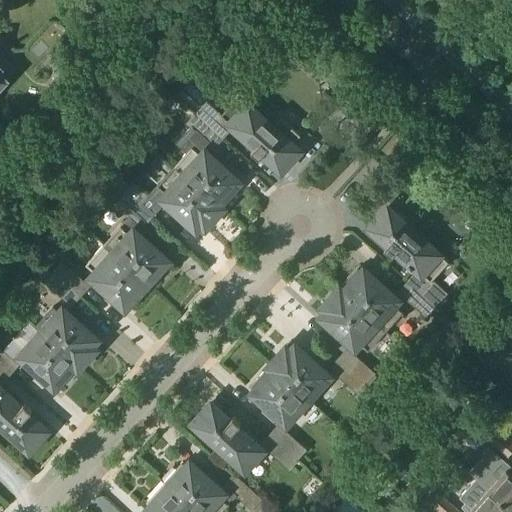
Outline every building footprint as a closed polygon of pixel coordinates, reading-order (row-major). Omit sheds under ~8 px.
[(0,85),(14,70),(0,56),(0,85)] [(80,82),(61,66),(51,78),(70,94),(80,82)] [(324,81),(338,93),(347,83),(334,71),(324,81)] [(281,117),(273,125),(240,95),(223,114),(222,113),(221,114),(256,146),(253,150),(260,157),(264,153),(282,170),(300,150),(293,143),(301,134),(281,117)] [(197,114),(221,135),(229,127),(205,105),(197,114)] [(213,144),(221,135),(197,114),(189,123),(213,144)] [(175,143),(187,153),(175,166),(223,209),(237,193),(233,189),(240,181),(206,151),(211,145),(190,127),(175,143)] [(207,227),(223,209),(175,166),(167,159),(175,167),(161,182),(170,190),(163,198),(197,229),(202,223),(207,227)] [(126,193),(149,214),(157,205),(134,184),(126,193)] [(141,223),(149,214),(126,193),(118,202),(141,223)] [(422,273),(411,285),(435,306),(447,294),(432,281),(449,262),(398,215),(389,207),(371,227),(389,243),(385,247),(393,254),(397,250),(410,262),(408,264),(413,268),(414,266),(422,273)] [(96,237),(151,287),(166,271),(162,268),(169,260),(135,229),(127,238),(118,230),(105,244),(96,237)] [(137,304),(151,287),(96,237),(95,238),(104,245),(90,260),(99,268),(92,277),(126,308),(133,300),(137,304)] [(54,272),(78,293),(86,284),(62,263),(54,272)] [(339,289),(395,339),(387,331),(400,316),(391,308),(399,300),(365,269),(358,277),(353,273),(339,289)] [(70,302),(78,293),(54,272),(46,280),(70,302)] [(427,315),(435,306),(411,285),(403,294),(427,315)] [(394,340),(395,339),(339,289),(323,307),(327,310),(322,316),(356,347),(363,339),(372,347),(386,332),(394,340)] [(41,332),(80,367),(97,349),(92,345),(98,339),(63,308),(49,324),(42,331),(41,332)] [(511,368),(511,316),(508,313),(496,326),(482,313),(459,338),(468,346),(470,343),(485,357),(491,351),(511,370),(511,368)] [(80,367),(41,332),(28,347),(21,356),(55,386),(62,379),(66,382),(80,367)] [(270,365),(317,407),(318,407),(309,399),(323,384),(330,376),(296,345),(291,351),(286,347),(270,365)] [(0,365),(7,372),(15,363),(0,349),(0,365)] [(342,361),(366,382),(374,373),(350,352),(342,361)] [(358,391),(366,382),(342,361),(334,370),(358,391)] [(317,408),(317,407),(270,365),(256,381),(260,385),(253,392),(287,423),(295,415),(309,400),(317,408)] [(439,369),(433,376),(441,381),(446,374),(439,369)] [(21,406),(0,386),(0,422),(21,441),(20,442),(29,449),(47,430),(29,413),(33,409),(25,402),(21,406)] [(230,419),(212,403),(194,423),(203,431),(246,469),(263,449),(238,426),(242,422),(234,415),(230,419)] [(469,423),(507,457),(511,452),(511,440),(479,411),(469,423)] [(274,437),(297,458),(305,450),(282,428),(274,437)] [(289,467),(297,458),(274,437),(266,446),(289,467)] [(511,473),(507,469),(511,465),(489,445),(468,469),(490,489),(490,488),(511,508),(511,473)] [(345,472),(371,495),(386,478),(360,455),(345,472)] [(165,482),(198,511),(223,511),(226,509),(217,501),(225,493),(190,462),(184,469),(180,466),(165,482)] [(253,508),(261,499),(237,478),(229,487),(253,508)] [(198,511),(165,482),(150,498),(154,502),(148,509),(150,511),(198,511)] [(477,511),(511,511),(511,508),(490,488),(490,489),(480,499),(474,494),(467,502),(477,511)] [(459,511),(460,511),(442,495),(426,511),(459,511)]
